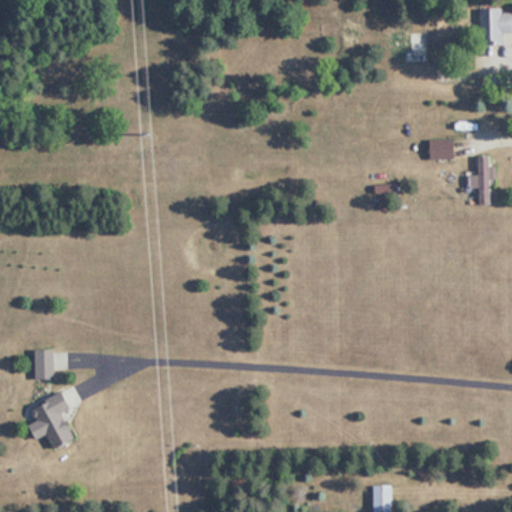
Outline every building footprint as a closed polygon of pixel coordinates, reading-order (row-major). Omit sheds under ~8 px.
[(504,33),(511,32),(511,4),(511,9),(511,11),(503,12),(503,7),(480,8),(482,44),(505,43),(504,33)] [(426,59),(426,32),(408,32),(408,59),(426,59)] [(457,158),(457,139),(432,139),(432,158),(457,158)] [(479,175),(472,175),(472,188),(479,188),(479,204),(494,204),(494,155),(479,155),(479,175)] [(37,349),(37,379),(56,379),(56,349),(37,349)] [(50,434),(56,449),(76,440),(65,411),(72,409),(65,393),(32,407),(38,421),(32,424),(38,439),(50,434)] [(374,511),(394,511),(394,485),(375,485),(374,511)]
